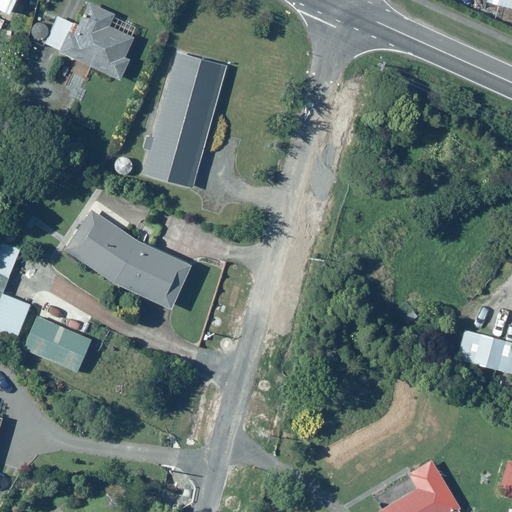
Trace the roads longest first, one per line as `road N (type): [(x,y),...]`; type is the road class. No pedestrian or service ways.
road 1 (residential): [(344,8),(207,511)]
road 2 (tertiary): [(344,8),(511,83)]
